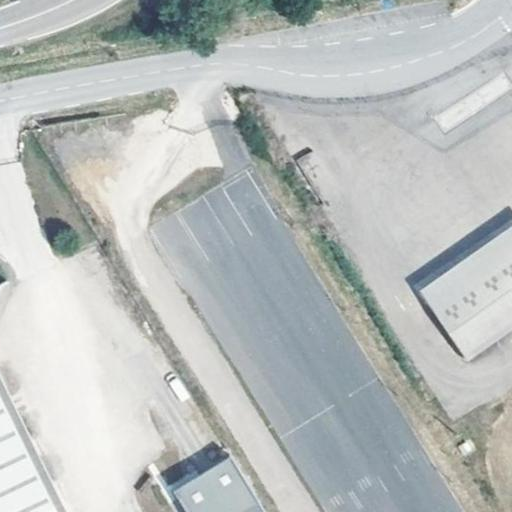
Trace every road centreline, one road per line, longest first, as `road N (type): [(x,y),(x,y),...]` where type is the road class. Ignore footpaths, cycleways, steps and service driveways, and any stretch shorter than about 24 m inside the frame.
road 1 (unclassified): [(511,5),(469,41),(378,73),(336,79),(191,70),(0,104)]
road 2 (unknown): [(0,129),(38,268),(80,511)]
